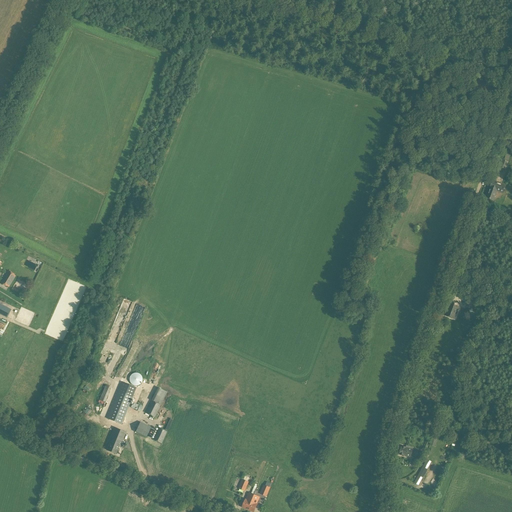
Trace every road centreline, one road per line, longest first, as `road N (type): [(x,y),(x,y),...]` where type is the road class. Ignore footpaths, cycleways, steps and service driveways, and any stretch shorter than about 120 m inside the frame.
road 1 (track): [(511,100),(390,430),(385,511)]
road 2 (track): [(259,0),(370,22),(511,84)]
road 3 (unclassified): [(215,511),(57,449),(0,411)]
road 4 (unclassified): [(0,126),(60,0)]
